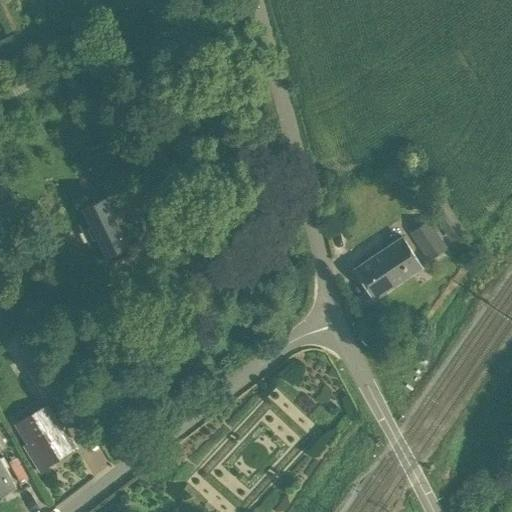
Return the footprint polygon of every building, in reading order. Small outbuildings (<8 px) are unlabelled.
[(0,83),(0,101),(12,96),(14,98),(35,88),(29,76),(8,86),(5,81),(0,83)] [(81,162),(93,187),(121,172),(109,148),(81,162)] [(89,220),(81,224),(91,248),(101,244),(106,256),(128,246),(126,243),(149,233),(129,188),(84,208),(89,220)] [(429,222),(412,233),(429,260),(446,249),(429,222)] [(402,238),(355,269),(375,299),(422,268),(402,238)] [(14,338),(32,367),(26,371),(43,398),(65,384),(47,357),(30,328),(14,338)] [(39,468),(76,446),(61,422),(57,425),(45,406),(17,423),(29,443),(25,445),(39,468)] [(0,493),(13,486),(0,462),(0,493)]
